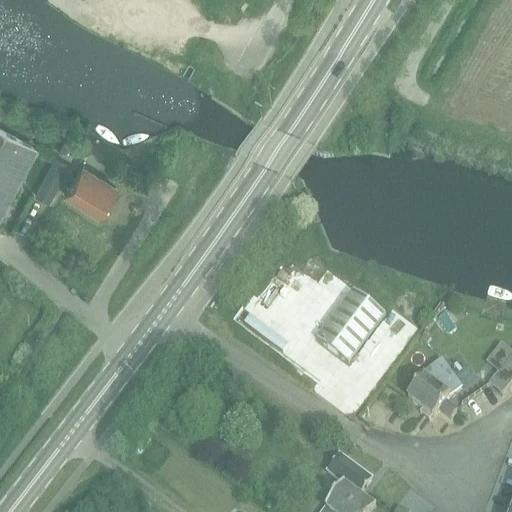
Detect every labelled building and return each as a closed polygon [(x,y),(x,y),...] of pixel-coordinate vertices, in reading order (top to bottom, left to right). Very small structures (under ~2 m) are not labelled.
[(142,21),(146,12),(137,6),(132,15),(142,21)] [(0,217),(5,208),(36,148),(0,129),(0,217)] [(55,159),(34,197),(47,204),(69,166),(67,165),(76,150),(65,143),(55,159)] [(65,197),(97,217),(115,188),(95,176),(93,181),(80,173),(65,197)] [(317,342),(349,366),(385,317),(354,293),(317,342)] [(511,359),(499,375),(490,387),(502,397),(511,385),(511,359)] [(446,404),(450,399),(462,390),(442,363),(429,373),(424,379),(408,401),(434,420),(440,412),(451,421),(457,412),(446,404)] [(287,447),(303,459),(312,447),(296,436),(287,447)] [(340,458),(326,475),(343,488),(326,511),(325,511),(400,511),(399,511),(375,511),(358,499),(371,482),(340,458)]
